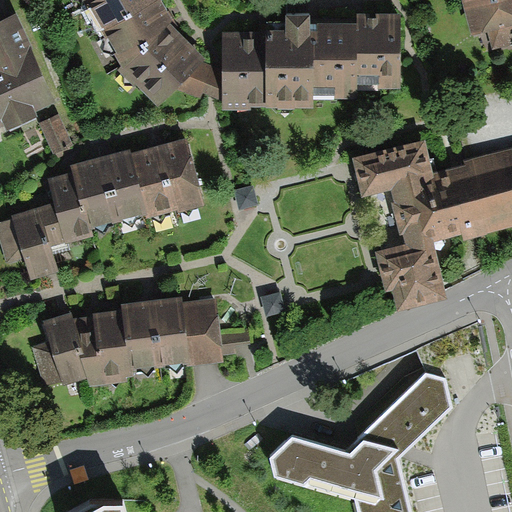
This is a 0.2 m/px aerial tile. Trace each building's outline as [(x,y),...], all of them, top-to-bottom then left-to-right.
[(159,0),(99,0),(87,7),(102,33),(106,31),(159,0)] [(172,23),(160,0),(159,0),(106,31),(117,51),(114,55),(122,66),(172,23)] [(511,0),(457,0),(468,33),(483,28),(488,43),(511,36),(511,0)] [(359,25),(355,25),(355,89),(399,89),(399,14),(359,14),(359,25)] [(42,99),(6,15),(0,17),(0,125),(27,114),(24,107),(42,99)] [(265,23),(265,32),(265,108),(315,108),(315,100),(315,25),(312,25),(312,16),(285,16),(285,23),(265,23)] [(204,60),(172,23),(122,66),(118,71),(157,107),(176,89),(203,62),(204,60)] [(355,25),(315,25),(315,100),(355,99),(355,89),(355,25)] [(265,32),(223,32),(223,70),(223,100),(223,111),(250,111),(250,108),(265,108),(265,32)] [(209,65),(203,62),(176,89),(201,99),(204,94),(212,96),(223,100),(223,70),(209,65)] [(186,139),(132,154),(148,212),(149,217),(178,209),(179,214),(205,208),(186,139)] [(418,141),(345,158),(355,198),(387,190),(400,246),(376,252),(389,309),(436,298),(424,245),(511,223),(511,143),(424,165),(418,141)] [(131,149),(71,165),(73,173),(82,205),(85,205),(92,228),(148,212),(132,154),(131,149)] [(39,207),(51,248),(94,236),(92,228),(85,205),(82,205),(73,173),(48,180),(54,203),(39,207)] [(251,186),(233,191),(237,210),(256,205),(251,186)] [(51,248),(39,207),(12,215),(13,219),(0,223),(0,241),(6,264),(25,259),(30,279),(58,271),(51,248)] [(277,294),(258,300),(264,319),(283,313),(277,294)] [(215,298),(182,302),(181,296),(120,303),(120,310),(92,311),(92,316),(73,319),(70,312),(44,321),(50,341),(31,346),(46,387),(61,381),(63,385),(87,377),(89,387),(127,382),(126,376),(133,376),(133,369),(187,363),(188,367),(223,363),(215,298)] [(350,451),(294,437),(272,454),(276,480),(351,501),(353,511),(401,511),(391,470),(451,413),(446,382),(424,377),(350,451)] [(89,497),(61,509),(62,511),(130,511),(127,498),(89,497)]
